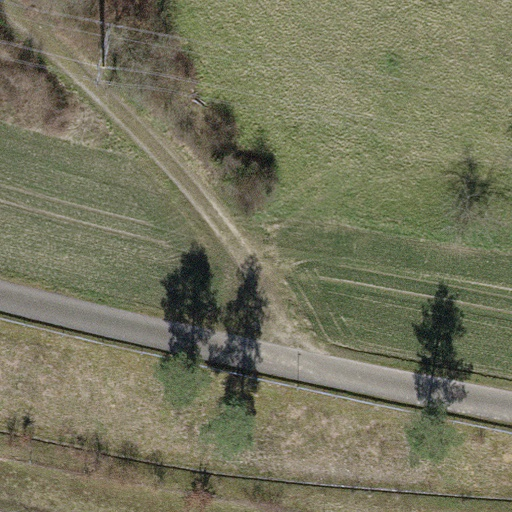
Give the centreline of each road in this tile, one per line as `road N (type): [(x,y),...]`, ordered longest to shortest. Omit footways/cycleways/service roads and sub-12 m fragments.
road 1 (unclassified): [(511,405),(287,363),(0,291)]
road 2 (track): [(287,363),(267,300),(216,210),(8,0)]
